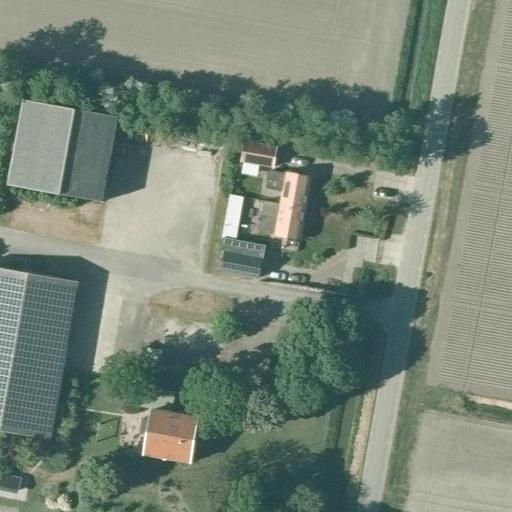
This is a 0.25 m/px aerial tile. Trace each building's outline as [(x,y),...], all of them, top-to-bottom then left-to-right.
[(8,185),(105,202),(120,118),(23,101),(8,185)] [(241,163),(274,169),(278,149),(244,142),(241,163)] [(310,179),(285,175),(269,172),(266,190),(283,193),(281,205),(281,206),(305,210),(310,179)] [(281,206),(281,205),(264,203),(258,233),(275,236),(275,237),(300,241),(305,210),(281,206)] [(226,254),(222,274),(260,280),(263,260),(226,254)] [(0,430),(44,438),(72,280),(0,266),(0,430)] [(190,462),(194,440),(197,417),(150,410),(149,419),(142,419),(139,434),(146,435),(143,454),(190,462)]
